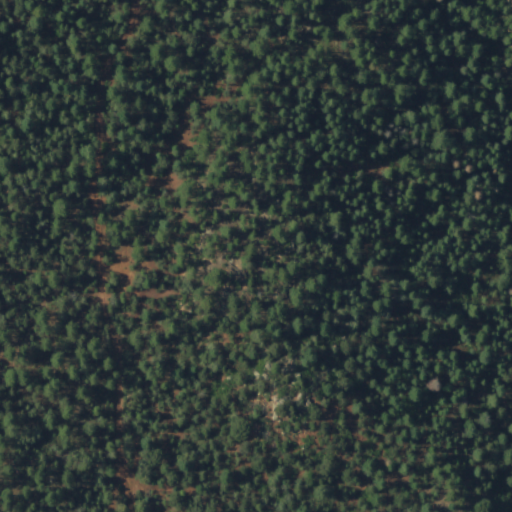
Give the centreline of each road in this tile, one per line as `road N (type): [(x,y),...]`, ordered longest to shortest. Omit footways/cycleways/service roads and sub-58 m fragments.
road 1 (track): [(105,291),(93,195),(96,78),(137,0)]
road 2 (track): [(127,511),(98,329)]
